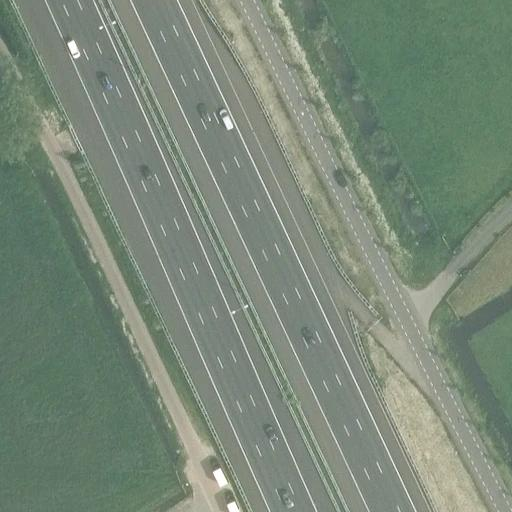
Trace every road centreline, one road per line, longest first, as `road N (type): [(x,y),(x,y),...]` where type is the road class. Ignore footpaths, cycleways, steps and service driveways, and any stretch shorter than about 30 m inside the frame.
road 1 (unclassified): [(504,511),(246,0)]
road 2 (motorway): [(388,511),(151,0)]
road 3 (motorway): [(62,0),(297,511)]
road 4 (unclassified): [(220,511),(0,52)]
